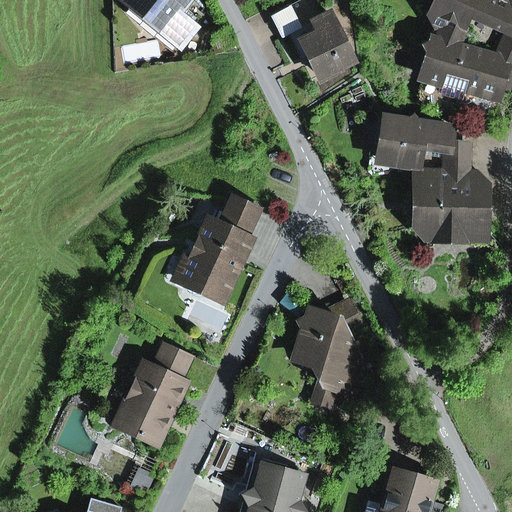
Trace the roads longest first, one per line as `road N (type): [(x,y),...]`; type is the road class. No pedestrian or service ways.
road 1 (residential): [(319,183),(165,511)]
road 2 (tertiary): [(319,183),(422,381)]
road 3 (tertiary): [(224,0),(319,183)]
road 4 (residential): [(422,381),(493,328),(511,243)]
road 5 (tertiary): [(422,381),(489,511)]
